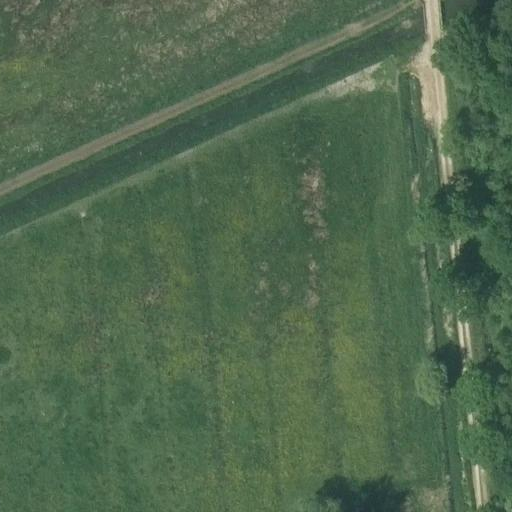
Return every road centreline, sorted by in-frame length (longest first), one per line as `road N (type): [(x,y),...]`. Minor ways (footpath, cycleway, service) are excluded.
road 1 (track): [(432,37),(481,511)]
road 2 (track): [(421,0),(0,199)]
